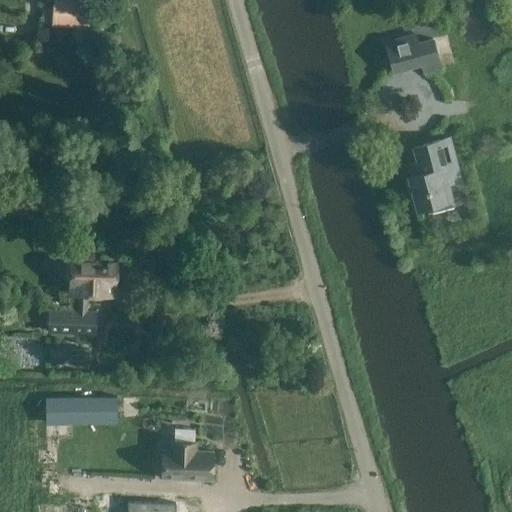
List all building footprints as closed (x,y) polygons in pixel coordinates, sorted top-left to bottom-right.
[(92,27),(94,2),(68,0),(54,0),(52,24),(92,27)] [(417,43),(415,35),(386,42),(393,71),(421,63),(424,72),(440,68),(432,39),(417,43)] [(511,118),(488,125),(493,144),(511,139),(511,118)] [(417,209),(423,207),(427,206),(429,212),(453,205),(443,168),(457,165),(449,138),(414,147),(421,173),(408,177),(417,209)] [(94,332),(95,312),(85,311),(86,292),(113,293),(113,282),(113,280),(117,277),(117,269),(114,266),(114,264),(92,263),(93,255),(65,255),(64,277),(72,277),(71,291),(78,292),(78,311),(49,310),(48,331),(94,332)] [(104,415),(103,392),(79,393),(79,416),(104,415)] [(162,450),(161,478),(183,479),(183,477),(193,478),(192,479),(212,480),(213,452),(196,451),(196,441),(172,441),(172,450),(162,450)] [(40,503),(39,511),(68,511),(68,504),(40,503)]
